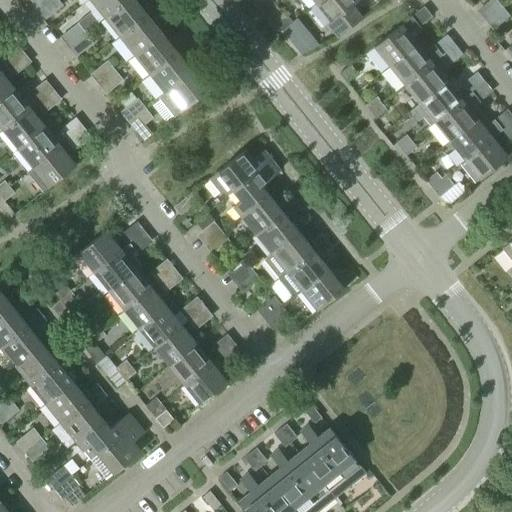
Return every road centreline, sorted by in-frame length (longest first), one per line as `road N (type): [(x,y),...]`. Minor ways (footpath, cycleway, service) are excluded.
road 1 (residential): [(280,367),(133,193),(97,127),(3,0)]
road 2 (tertiary): [(419,256),(207,0)]
road 3 (tertiary): [(424,511),(473,468),(503,408),(495,356),(419,256)]
road 4 (residential): [(100,511),(280,367)]
road 5 (residential): [(280,367),(419,256)]
road 6 (residential): [(511,94),(431,0)]
